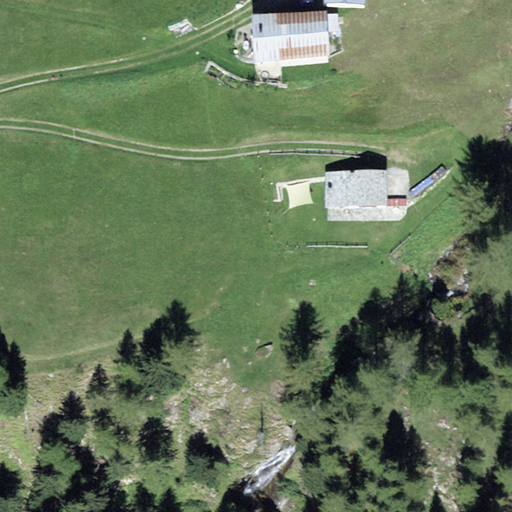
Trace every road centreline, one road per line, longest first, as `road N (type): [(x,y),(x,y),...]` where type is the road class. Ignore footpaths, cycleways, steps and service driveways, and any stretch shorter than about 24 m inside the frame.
road 1 (track): [(0,104),(193,134),(452,138)]
road 2 (track): [(0,75),(201,35),(258,0)]
